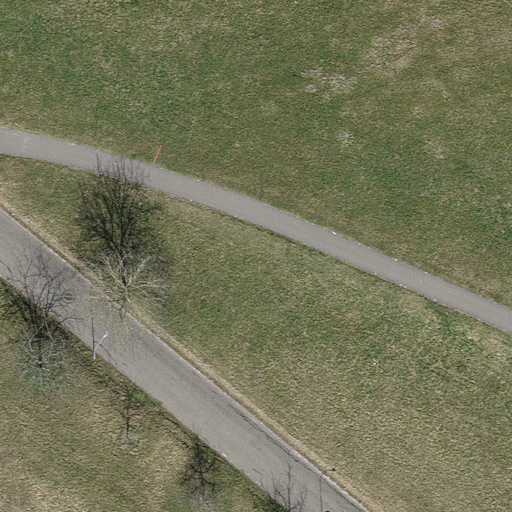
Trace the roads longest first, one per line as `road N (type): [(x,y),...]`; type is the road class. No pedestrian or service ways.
road 1 (track): [(511,324),(177,182),(0,145)]
road 2 (residential): [(323,511),(0,243)]
